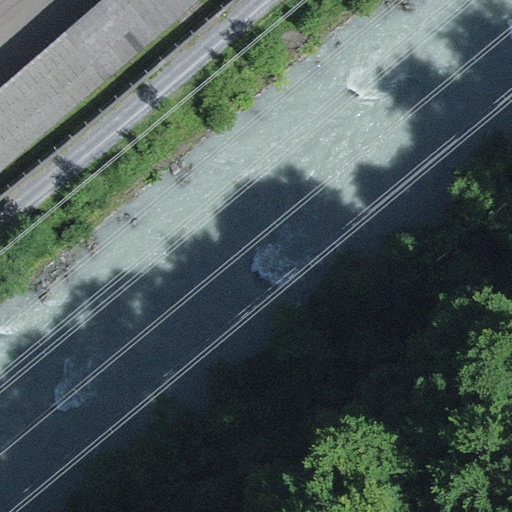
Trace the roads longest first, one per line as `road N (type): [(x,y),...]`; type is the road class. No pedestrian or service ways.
road 1 (residential): [(0,219),(265,0)]
road 2 (track): [(257,511),(511,331)]
